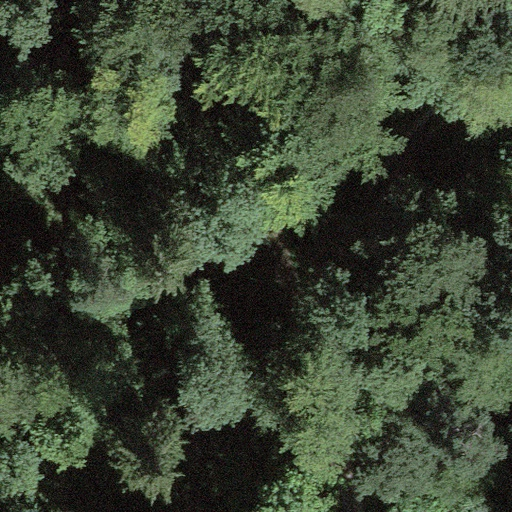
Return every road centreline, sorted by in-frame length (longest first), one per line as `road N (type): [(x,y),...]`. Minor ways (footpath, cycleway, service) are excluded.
road 1 (track): [(197,0),(365,511)]
road 2 (track): [(511,68),(421,132),(370,199),(343,259),(319,358)]
